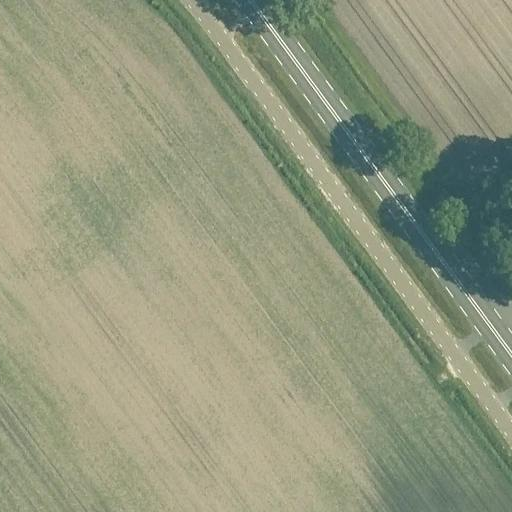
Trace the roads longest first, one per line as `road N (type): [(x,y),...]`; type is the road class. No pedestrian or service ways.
road 1 (unclassified): [(511,433),(184,0)]
road 2 (primary): [(511,354),(249,0)]
